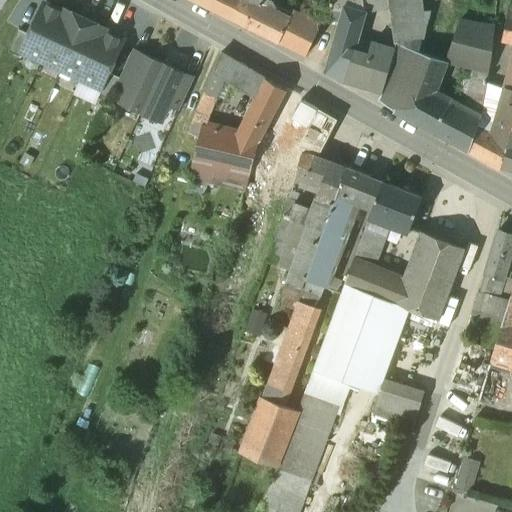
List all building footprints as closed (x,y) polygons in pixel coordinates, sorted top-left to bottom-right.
[(194,0),(232,19),(241,0),(194,0)] [(241,0),(232,19),(279,42),(291,18),(290,18),(276,11),(277,7),(273,0),(272,0),(241,0)] [(328,0),(331,20),(340,22),(344,8),(362,13),(363,9),(361,0),(328,0)] [(361,0),(363,9),(389,4),(388,0),(361,0)] [(423,0),(388,0),(389,4),(395,42),(417,50),(418,50),(430,13),(425,11),(423,0)] [(106,28),(65,9),(63,13),(44,4),(29,34),(22,51),(102,88),(109,73),(124,41),(104,32),(106,28)] [(511,5),(510,5),(503,40),(511,41),(511,5)] [(368,54),(353,50),(364,13),(362,13),(344,8),(340,22),(333,46),(326,73),(344,81),(345,80),(359,85),(368,54)] [(317,25),(292,12),(290,18),(291,18),(279,42),(306,56),(318,31),(317,25)] [(475,22),(460,20),(446,61),(447,61),(461,65),(462,59),(475,22)] [(495,24),(475,22),(462,59),(461,65),(473,68),(489,72),(495,24)] [(29,34),(19,29),(9,51),(19,56),(22,51),(29,34)] [(396,49),(371,42),(368,54),(359,85),(382,92),(394,54),(395,49),(396,49)] [(417,50),(395,42),(396,47),(396,49),(395,49),(394,54),(389,74),(386,81),(387,82),(380,99),(395,109),(417,50)] [(120,78),(119,80),(129,85),(144,55),(133,50),(120,78)] [(395,109),(395,111),(421,125),(432,96),(447,61),(446,61),(418,50),(417,50),(395,109)] [(253,71),(222,52),(213,73),(225,80),(243,91),(253,71)] [(163,64),(144,55),(129,85),(122,102),(142,111),(163,64)] [(163,64),(142,111),(161,120),(169,104),(183,74),(183,73),(163,64)] [(489,72),(473,68),(468,97),(473,98),(468,110),(471,111),(481,116),(489,72)] [(286,90),(253,71),(243,91),(257,99),(248,118),(244,134),(260,137),(276,108),(286,90)] [(120,78),(109,73),(102,88),(99,94),(109,99),(119,80),(120,78)] [(225,80),(213,73),(206,93),(218,98),(225,80)] [(183,74),(169,104),(180,109),(194,79),(183,74)] [(511,89),(504,88),(500,103),(511,105),(511,89)] [(302,99),(286,90),(276,108),(292,118),(302,99)] [(218,98),(206,93),(190,134),(200,138),(203,125),(206,125),(218,98)] [(468,110),(432,96),(421,125),(469,150),(474,130),(476,131),(481,116),(471,111),(468,110)] [(318,109),(302,99),(292,118),(309,127),(318,109)] [(511,122),(511,105),(500,103),(490,135),(476,131),(474,130),(469,150),(500,169),(500,167),(511,122)] [(309,127),(298,149),(304,153),(308,153),(317,157),(318,156),(319,152),(320,152),(337,120),(318,109),(309,127)] [(511,122),(500,167),(511,171),(511,122)] [(206,125),(203,125),(200,138),(194,164),(251,174),(260,138),(260,137),(244,134),(206,125)] [(272,141),(260,138),(251,174),(293,184),(295,181),(296,176),(304,153),(298,149),(297,149),(272,141)] [(308,153),(304,153),(296,176),(308,180),(317,157),(308,153)] [(347,167),(318,156),(317,157),(308,180),(306,185),(319,190),(313,207),(307,222),(324,229),(334,204),(333,204),(347,167)] [(383,181),(347,167),(333,204),(334,204),(324,229),(340,234),(353,198),(359,197),(360,198),(375,203),(383,181)] [(308,180),(296,176),(295,181),(306,185),(308,180)] [(423,197),(383,181),(375,203),(370,216),(380,219),(409,231),(423,197)] [(296,202),(288,199),(284,214),(291,216),(296,202)] [(296,202),(291,216),(284,214),(267,262),(290,270),(286,282),(303,288),(307,278),(314,258),(324,229),(307,222),(313,207),(296,202)] [(370,216),(354,260),(375,268),(389,231),(377,226),(380,219),(370,216)] [(324,229),(314,258),(307,278),(326,285),(343,236),(340,234),(324,229)] [(375,268),(354,260),(345,282),(394,302),(439,319),(465,247),(424,232),(406,280),(375,268)] [(511,236),(499,233),(480,291),(497,297),(511,250),(511,236)] [(303,288),(286,282),(282,295),(298,301),(299,300),(303,288)] [(394,302),(345,282),(313,370),(348,383),(363,388),(394,302)] [(480,291),(478,291),(472,310),(493,317),(503,320),(509,300),(497,297),(480,291)] [(511,292),(509,300),(503,320),(511,322),(511,292)] [(316,307),(299,300),(298,301),(288,328),(279,353),(296,360),(316,307)] [(493,317),(484,348),(494,351),(503,320),(493,317)] [(511,322),(503,320),(494,351),(491,361),(511,367),(511,322)] [(288,328),(276,324),(263,359),(275,363),(279,353),(288,328)] [(279,403),(296,360),(279,353),(275,363),(263,396),(279,403)] [(313,370),(298,410),(277,467),(277,468),(260,511),(299,511),(348,383),(313,370)] [(425,391),(384,379),(374,413),(414,426),(425,391)] [(279,403),(263,396),(241,453),(277,467),(298,410),(279,403)] [(429,456),(427,465),(452,470),(454,461),(429,456)] [(482,465),(465,459),(456,487),(473,492),(482,465)]
